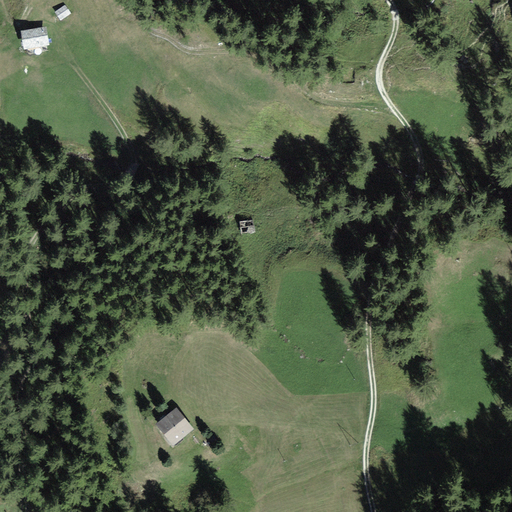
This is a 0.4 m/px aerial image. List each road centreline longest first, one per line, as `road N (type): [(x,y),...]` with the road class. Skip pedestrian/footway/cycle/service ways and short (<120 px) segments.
road 1 (track): [(23,511),(18,389),(32,355),(28,247),(69,195),(129,177),(128,146),(65,46),(75,0)]
road 2 (track): [(372,511),(365,472),(373,410),(368,307),(413,205),(420,157),(380,86),(395,24),(389,0)]
road 3 (track): [(268,61),(245,50),(184,50),(115,0)]
road 4 (track): [(395,111),(313,98),(268,61)]
